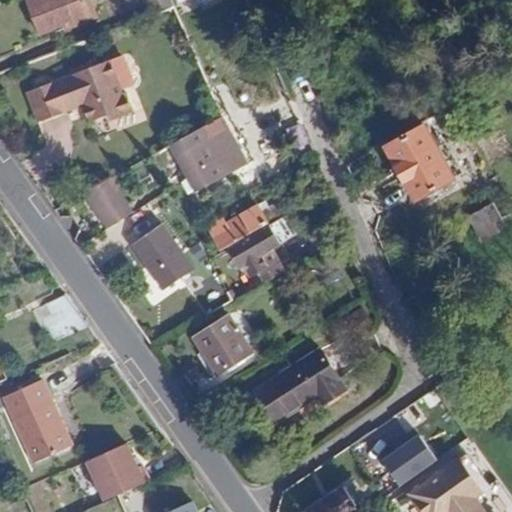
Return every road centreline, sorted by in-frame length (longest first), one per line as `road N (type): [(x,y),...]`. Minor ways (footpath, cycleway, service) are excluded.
road 1 (residential): [(251,511),(409,390),(416,353),(337,166)]
road 2 (tertiary): [(0,162),(242,511)]
